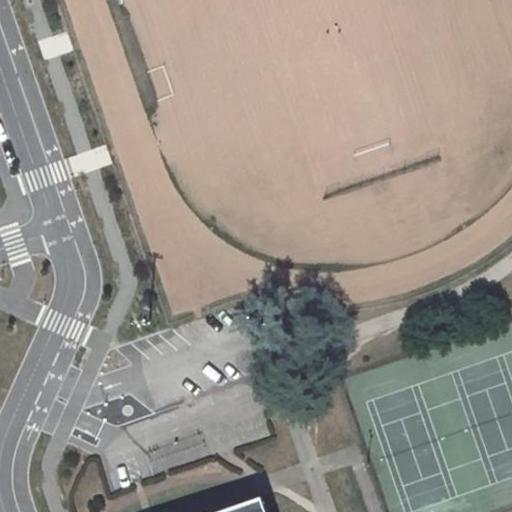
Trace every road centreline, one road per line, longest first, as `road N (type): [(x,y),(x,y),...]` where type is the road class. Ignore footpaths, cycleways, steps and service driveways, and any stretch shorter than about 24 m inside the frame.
road 1 (residential): [(0,455),(66,296),(56,232)]
road 2 (residential): [(56,232),(0,67)]
